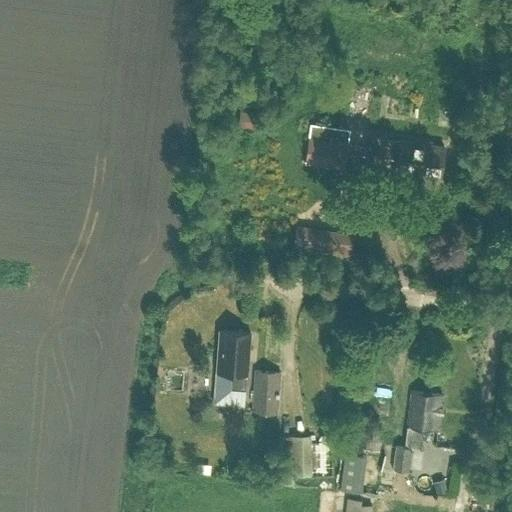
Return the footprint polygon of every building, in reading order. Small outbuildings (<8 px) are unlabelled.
[(238,116),(237,126),(253,128),(254,118),(238,116)] [(368,134),(367,145),(365,154),(363,176),(378,178),(381,154),(397,156),(395,170),(424,174),(424,176),(439,178),(444,145),(384,137),(384,136),(368,134)] [(365,154),(367,145),(308,137),(304,162),(344,168),(346,152),(365,154)] [(349,256),(352,233),(295,224),(292,248),(349,256)] [(247,372),(250,331),(218,329),(215,370),(231,371),(230,387),(244,388),(245,372),(247,372)] [(276,412),(279,371),(255,369),(252,410),(276,412)] [(411,389),(403,446),(401,446),(398,468),(408,470),(411,447),(419,448),(422,429),(436,430),(441,393),(411,389)] [(331,433),(330,433),(319,424),(319,434),(278,436),(279,475),(278,483),(293,486),(293,475),(332,475),(331,433)] [(444,479),(434,482),(439,496),(449,492),(444,479)] [(371,511),(373,505),(360,503),(360,499),(334,496),(332,511),(371,511)]
